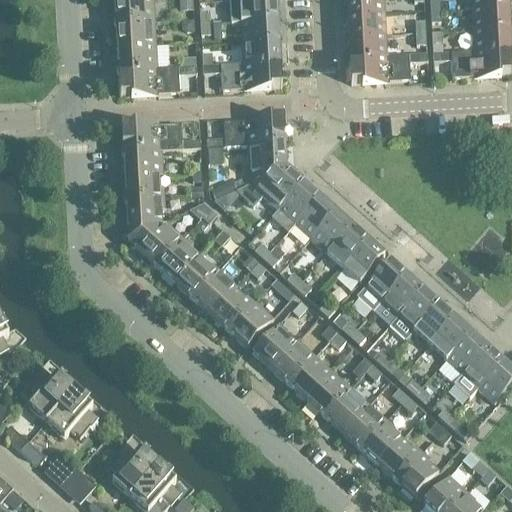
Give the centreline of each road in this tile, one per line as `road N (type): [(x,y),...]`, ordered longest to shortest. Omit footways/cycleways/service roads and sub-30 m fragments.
road 1 (residential): [(345,511),(88,283),(73,116)]
road 2 (residential): [(511,100),(343,108),(330,98),(324,76),(320,0)]
